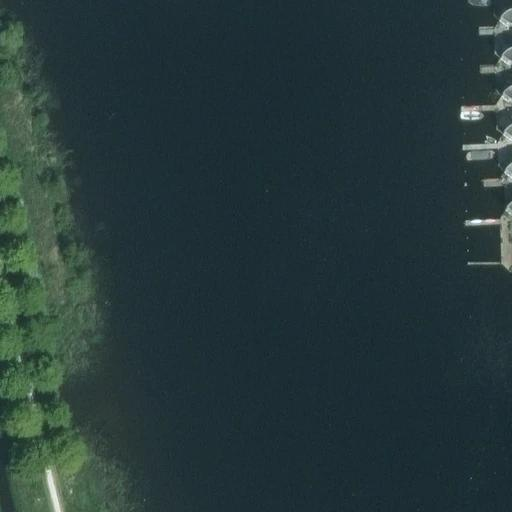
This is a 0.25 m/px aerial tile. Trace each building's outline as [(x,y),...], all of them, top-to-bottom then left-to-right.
[(499,19),(498,21),(500,23),(501,24),(503,25),(505,27),(508,28),(511,29),(511,28),(511,12),(510,13),(508,13),(505,14),(504,16),(501,17),(500,18),(499,19)] [(501,57),(499,59),(501,61),(502,62),(504,64),(507,65),(510,66),(511,67),(511,66),(511,50),(511,51),(510,51),(508,52),(505,54),(503,55),(501,57)] [(502,95),(500,97),(502,99),(504,101),(506,102),(508,103),(509,104),(511,105),(511,104),(511,88),(511,89),(510,90),(507,91),(505,92),(503,94),(502,95)] [(504,132),(502,135),(504,137),(506,139),(508,141),(510,141),(511,142),(511,127),(509,128),(508,129),(505,131),(504,132)] [(504,171),(503,173),(505,175),(506,176),(509,178),(511,179),(511,165),(511,166),(509,167),(507,168),(506,170),(504,171)]
